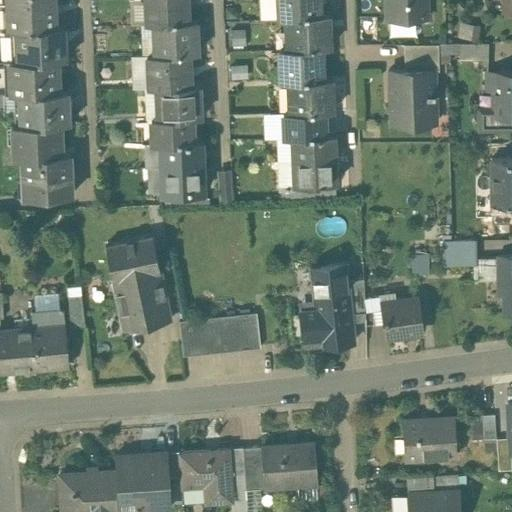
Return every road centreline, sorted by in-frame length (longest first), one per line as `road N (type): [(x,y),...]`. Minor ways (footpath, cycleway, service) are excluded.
road 1 (residential): [(338,380),(0,420)]
road 2 (residential): [(511,355),(338,380)]
road 3 (residential): [(338,380),(344,511)]
road 4 (unknown): [(268,129),(264,0)]
